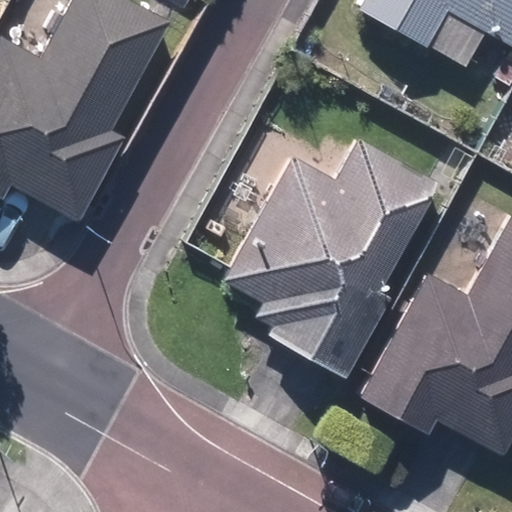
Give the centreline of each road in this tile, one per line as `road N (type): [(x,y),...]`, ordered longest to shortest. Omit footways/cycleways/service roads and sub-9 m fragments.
road 1 (residential): [(30,397),(246,0)]
road 2 (residential): [(240,511),(30,397)]
